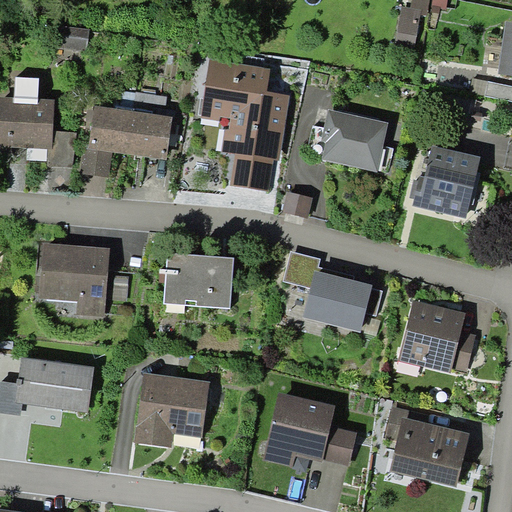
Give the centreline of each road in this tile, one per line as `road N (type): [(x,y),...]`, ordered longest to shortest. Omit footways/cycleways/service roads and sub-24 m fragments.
road 1 (residential): [(0,209),(248,227),(511,291)]
road 2 (residential): [(252,511),(0,476)]
road 3 (residential): [(495,511),(511,383)]
